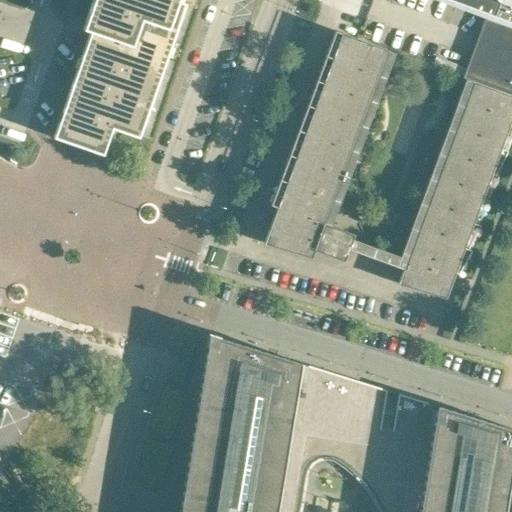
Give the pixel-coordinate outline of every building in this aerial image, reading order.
[(92,0),(86,20),(82,30),(90,32),(53,138),(103,156),(111,129),(138,138),(139,136),(133,134),(137,124),(142,126),(148,110),(143,108),(146,97),(151,99),(157,83),(152,81),(155,71),(161,73),(166,57),(161,55),(165,44),(170,46),(175,30),(170,28),(174,18),(179,20),(185,4),(173,0),(92,0)] [(472,81),(511,96),(511,0),(446,0),(486,14),(462,78),(472,81)] [(310,258),(313,250),(342,261),(352,234),(323,223),(387,50),(356,39),(341,33),(341,34),(334,31),(269,205),(276,208),(263,244),(310,258)] [(460,276),(511,136),(511,96),(472,81),(407,257),(397,284),(444,298),(453,274),(460,277),(460,276)] [(298,511),(299,507),(304,477),(306,470),(311,463),(317,459),(324,458),(332,459),(338,462),(344,466),(350,471),(356,476),(361,482),(366,488),(371,494),(375,500),(378,507),(381,511),(503,511),(511,462),(511,458),(511,429),(398,394),(397,400),(385,398),(386,390),(278,356),(261,351),(259,350),(242,345),(240,344),(223,339),(221,338),(219,338),(219,336),(207,332),(206,337),(205,346),(206,347),(206,349),(205,351),(203,369),(202,371),(200,388),(199,390),(196,408),(196,410),(193,427),(193,430),(190,447),(189,450),(186,467),(186,469),(183,487),(183,489),(180,507),(180,509),(179,511),(298,511)]
